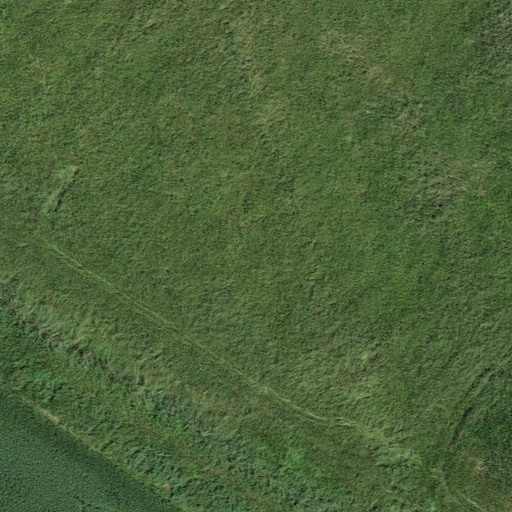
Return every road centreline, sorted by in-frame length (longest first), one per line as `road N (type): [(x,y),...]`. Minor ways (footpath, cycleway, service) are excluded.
road 1 (track): [(396,511),(0,240)]
road 2 (track): [(398,511),(511,370)]
